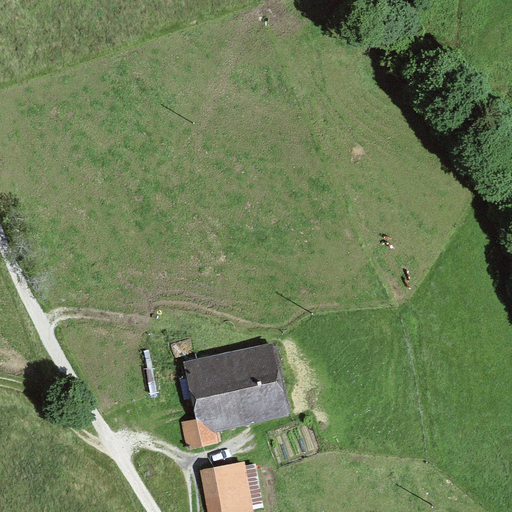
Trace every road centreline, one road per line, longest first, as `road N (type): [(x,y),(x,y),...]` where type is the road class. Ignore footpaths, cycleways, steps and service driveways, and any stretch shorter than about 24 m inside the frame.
road 1 (track): [(159,511),(39,322),(0,222)]
road 2 (track): [(116,445),(18,388),(0,388)]
